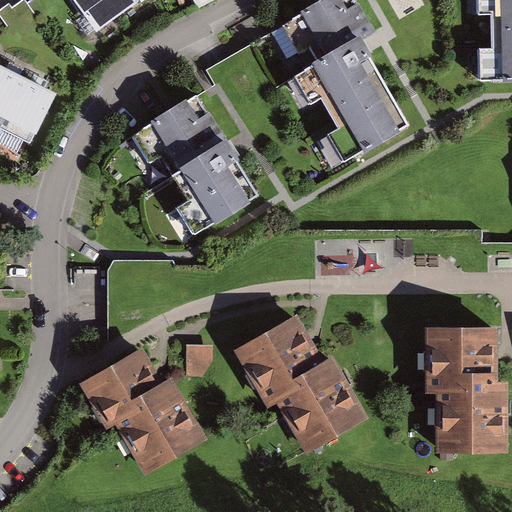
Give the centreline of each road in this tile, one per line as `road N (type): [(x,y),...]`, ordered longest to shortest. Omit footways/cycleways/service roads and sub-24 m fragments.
road 1 (residential): [(49,206),(64,157),(123,74),(245,0)]
road 2 (residential): [(0,445),(30,399),(43,349),(49,206)]
